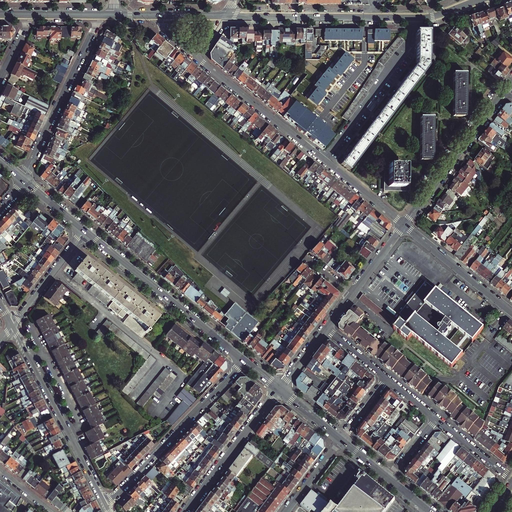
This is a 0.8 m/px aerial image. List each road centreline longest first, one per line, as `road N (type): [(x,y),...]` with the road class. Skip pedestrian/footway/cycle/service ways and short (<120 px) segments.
road 1 (tertiary): [(84,229),(245,361)]
road 2 (residential): [(105,504),(12,325)]
road 3 (residential): [(245,361),(105,504)]
road 4 (residential): [(222,16),(412,17)]
road 5 (residential): [(100,15),(21,178)]
road 6 (residential): [(323,159),(411,42),(412,17)]
road 7 (residential): [(403,224),(506,89)]
road 8 (residential): [(323,159),(196,57)]
road 9 (residential): [(185,511),(279,389)]
road 10 (residential): [(511,311),(403,224)]
road 11 (residential): [(12,325),(84,229)]
